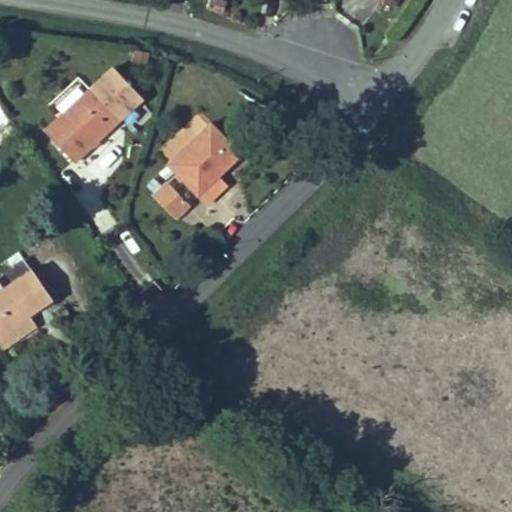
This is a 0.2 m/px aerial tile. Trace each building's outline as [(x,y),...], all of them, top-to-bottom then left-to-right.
[(74,161),(120,118),(119,116),(141,95),(113,66),(91,88),(90,86),(44,130),(74,161)] [(167,163),(210,122),(199,111),(157,152),(167,163)] [(217,175),(240,153),(210,122),(167,163),(197,194),(217,175)] [(206,203),(226,184),(217,175),(197,194),(206,203)] [(187,205),(166,183),(155,193),(176,215),(187,205)] [(0,288),(31,267),(23,257),(0,272),(0,288)] [(0,332),(27,313),(51,297),(31,267),(0,288),(0,332)] [(0,343),(3,347),(35,325),(27,313),(0,332),(0,343)]
